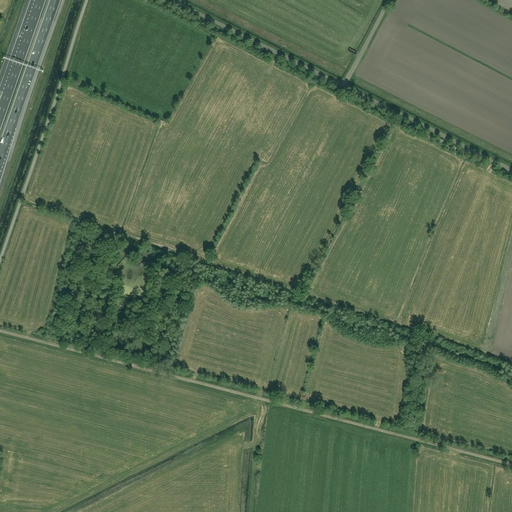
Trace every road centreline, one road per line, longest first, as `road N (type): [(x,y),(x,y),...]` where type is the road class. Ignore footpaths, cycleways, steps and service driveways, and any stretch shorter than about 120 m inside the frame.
road 1 (unclassified): [(0,259),(86,0)]
road 2 (unknown): [(0,330),(261,399)]
road 3 (track): [(511,464),(261,399)]
road 4 (unclassified): [(343,85),(171,0)]
road 5 (unclassified): [(511,170),(343,85)]
road 6 (motorway): [(0,160),(56,0)]
